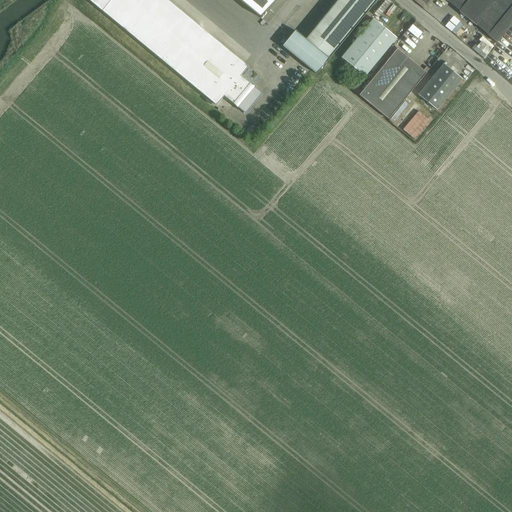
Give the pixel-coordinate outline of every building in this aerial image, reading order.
[(88,0),(216,106),(224,96),(233,104),(249,84),(241,76),(248,67),(167,0),(88,0)] [(238,0),(260,18),(275,0),(238,0)] [(295,31),(287,41),(282,47),(316,74),(329,58),(377,0),(338,0),(305,40),(295,31)] [(511,0),(442,0),(496,44),(511,24),(511,0)] [(446,25),(445,27),(451,32),(453,30),(459,22),(453,16),(446,25)] [(373,20),(341,58),(364,78),(396,39),(373,20)] [(396,50),(358,96),(387,120),(425,74),(396,50)] [(442,65),(417,96),(435,112),(461,81),(442,65)] [(249,84),(233,104),(246,114),(262,94),(249,84)]
